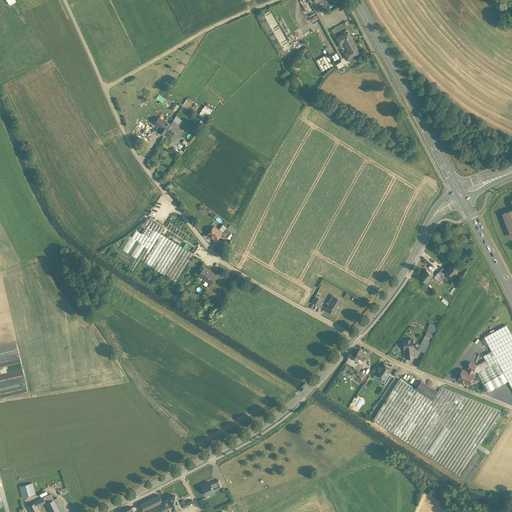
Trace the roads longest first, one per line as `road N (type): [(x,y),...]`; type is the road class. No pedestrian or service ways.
road 1 (unclassified): [(354,336),(215,252),(139,160),(106,89)]
road 2 (tertiary): [(354,336),(277,416),(100,511)]
road 3 (primary): [(357,0),(461,194)]
road 4 (unclassified): [(280,0),(190,39),(106,89)]
road 5 (tertiary): [(461,194),(433,216),(401,276),(354,336)]
